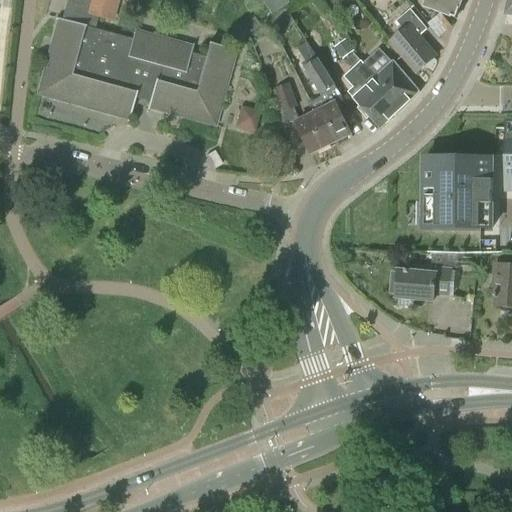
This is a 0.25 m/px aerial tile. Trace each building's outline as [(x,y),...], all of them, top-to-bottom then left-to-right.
[(191,55),(193,48),(134,32),(131,45),(117,41),(118,37),(94,30),(97,17),(112,21),(117,0),(70,0),(69,2),(67,2),(62,22),(58,21),(37,96),(129,121),(136,96),(150,100),(148,109),(215,128),(236,52),(209,45),(205,59),(191,55)] [(271,17),(284,8),(283,8),(277,0),(263,0),(261,1),(261,2),(271,17)] [(328,0),(334,8),(345,0),(328,0)] [(462,0),(427,0),(425,8),(456,20),(461,9),(460,8),(462,0)] [(428,30),(411,10),(398,22),(405,31),(391,43),(417,74),(437,58),(419,37),(428,30)] [(239,29),(244,37),(262,26),(257,18),(239,29)] [(338,46),(345,57),(358,50),(351,39),(338,46)] [(317,91),(307,96),(332,145),(352,135),(339,109),(346,105),(307,44),(298,50),(306,62),(302,65),(304,68),(303,69),(317,91)] [(378,73),(394,58),(384,47),(368,62),(378,73)] [(361,63),(353,70),(369,87),(372,84),(397,114),(420,93),(393,64),(376,79),(361,63)] [(369,87),(353,70),(348,65),(341,72),(345,77),(343,78),(353,89),(348,93),(381,129),(397,114),(372,84),(369,87)] [(276,96),(271,98),(277,115),(282,113),(294,109),(298,107),(290,85),(274,90),(276,96)] [(332,145),(307,96),(306,96),(315,114),(295,124),(311,155),(332,145)] [(238,127),(258,134),(265,112),(245,106),(238,127)] [(424,197),(423,229),(492,229),(493,161),(493,160),(436,160),(436,191),(436,197),(424,197)] [(493,288),(497,288),(496,307),(511,308),(511,267),(495,266),(493,288)] [(398,299),(435,303),(436,295),(449,297),(452,272),(411,268),(411,273),(407,273),(407,275),(400,274),(400,276),(394,276),(392,296),(398,296),(398,299)]
